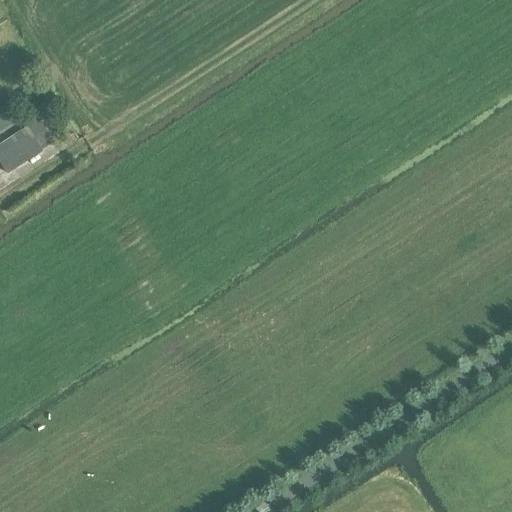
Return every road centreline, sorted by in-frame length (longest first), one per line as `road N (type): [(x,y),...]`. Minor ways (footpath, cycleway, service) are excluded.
road 1 (track): [(0,203),(307,0)]
road 2 (unclassified): [(263,511),(511,348)]
